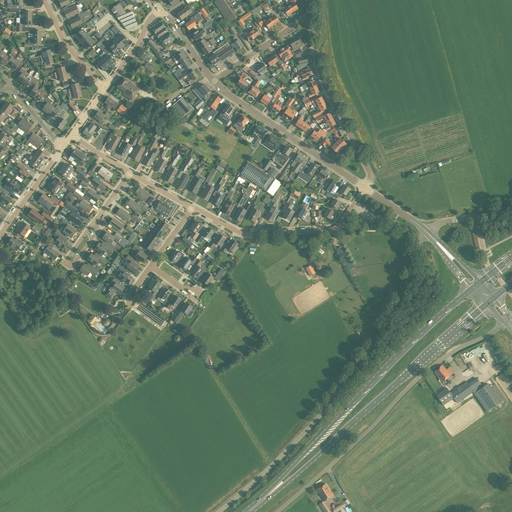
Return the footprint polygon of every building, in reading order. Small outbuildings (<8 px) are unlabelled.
[(23,6),(22,0),(11,0),(11,3),(7,3),(7,9),(9,9),(16,9),(16,6),(23,6)] [(123,14),(126,13),(123,9),(135,0),(122,0),(119,3),(117,5),(123,14)] [(221,13),(230,7),(229,6),(231,4),(228,0),(218,7),(221,13)] [(289,6),(293,12),(298,8),(294,3),(297,1),(296,0),(288,0),(292,4),(289,6)] [(67,18),(79,13),(76,5),(70,8),(71,9),(64,12),(67,18)] [(131,10),(126,13),(123,14),(117,5),(110,10),(126,30),(137,25),(131,10)] [(181,20),(189,15),(192,13),(187,5),(184,8),(185,9),(177,14),(181,20)] [(254,15),(263,9),(261,5),(252,11),(254,15)] [(293,12),(289,6),(288,5),(282,8),(281,7),(278,9),(284,18),(293,12)] [(225,18),(236,11),(233,7),(231,8),(230,7),(221,13),(225,18)] [(19,18),(32,18),(32,12),(24,12),(22,12),(22,9),(16,9),(9,9),(9,12),(19,12),(19,15),(19,18)] [(211,19),(208,15),(205,11),(202,14),(201,14),(207,22),(211,19)] [(236,11),(225,18),(229,24),(237,18),(236,17),(238,15),(236,11)] [(196,25),(195,26),(197,29),(201,26),(198,22),(202,19),(198,13),(192,17),(194,20),(193,21),(196,25)] [(270,19),(274,25),(279,21),(274,14),(271,16),(272,18),(270,19)] [(72,29),(82,23),(79,17),(69,22),(72,29)] [(32,25),(32,18),(19,18),(20,18),(19,24),(16,24),(16,27),(12,27),(12,28),(28,28),(28,25),(32,25)] [(211,19),(207,22),(203,24),(206,28),(213,23),(215,25),(211,20),(211,19)] [(274,25),(270,19),(268,20),(267,19),(263,21),(268,29),(274,25)] [(196,25),(193,21),(192,20),(185,25),(188,30),(195,26),(196,25)] [(165,28),(162,23),(158,25),(152,29),(155,34),(165,28)] [(251,32),(255,38),(260,35),(255,27),(252,29),(253,31),(251,32)] [(28,31),(28,28),(12,28),(12,32),(28,32),(28,37),(33,37),(41,38),(41,31),(28,31)] [(158,38),(168,32),(165,28),(155,34),(158,38)] [(79,41),(86,34),(82,30),(75,36),(79,41)] [(200,37),(201,39),(204,37),(205,40),(209,37),(208,34),(207,35),(203,30),(199,32),(198,30),(191,35),(195,40),(200,37)] [(120,31),(117,34),(119,36),(117,39),(123,46),(128,42),(122,35),(122,34),(120,31)] [(168,32),(158,38),(164,47),(174,41),(168,32)] [(255,38),(251,32),(250,33),(250,32),(248,34),(247,32),(244,34),(249,42),(255,38)] [(86,34),(79,41),(82,45),(90,38),(86,34)] [(41,44),(41,38),(33,37),(33,41),(28,41),(28,43),(24,43),(24,47),(31,47),(32,44),(41,44)] [(237,41),(235,37),(231,40),(233,43),(233,44),(237,50),(243,46),(238,40),(237,41)] [(94,44),(97,41),(95,39),(93,41),(90,38),(82,45),(86,49),(94,43),(94,44)] [(202,49),(215,41),(213,38),(206,43),(203,40),(198,44),(202,49)] [(293,51),(303,46),(299,38),(289,43),(293,51)] [(123,46),(117,39),(113,42),(119,50),(123,46)] [(155,54),(160,50),(151,39),(146,43),(155,54)] [(215,41),(202,49),(206,55),(211,51),(209,48),(214,45),(214,44),(216,43),(215,41)] [(113,42),(105,49),(109,53),(112,51),(115,55),(120,51),(119,50),(113,42)] [(220,61),(219,61),(220,62),(229,56),(230,57),(232,56),(231,54),(234,53),(227,43),(220,48),(214,52),(216,54),(215,55),(220,61)] [(101,58),(109,67),(113,63),(107,55),(109,53),(105,49),(102,45),(100,47),(105,54),(101,58)] [(290,51),(287,47),(283,49),(283,48),(280,50),(281,51),(277,53),(284,63),(288,60),(284,55),(290,51)] [(148,62),(153,56),(151,54),(144,49),(138,56),(146,61),(148,62)] [(39,60),(52,57),(50,50),(43,52),(45,56),(42,57),(42,56),(32,58),(33,61),(39,60)] [(5,66),(14,53),(11,51),(8,56),(7,57),(5,56),(0,63),(5,66)] [(15,60),(12,59),(16,53),(14,52),(14,53),(5,66),(6,64),(10,67),(15,60)] [(213,66),(219,61),(220,61),(215,55),(216,54),(214,52),(213,53),(214,55),(208,59),(213,66)] [(181,63),(186,59),(182,53),(176,56),(177,57),(173,59),(175,62),(178,59),(181,63)] [(302,55),(297,57),(298,59),(297,59),(299,65),(296,66),(297,71),(306,66),(306,63),(309,62),(307,56),(302,58),(302,55)] [(279,66),(282,70),(285,68),(282,64),(283,64),(279,59),(277,60),(274,56),(266,61),(270,66),(277,62),(280,66),(279,66)] [(52,57),(39,60),(40,63),(43,62),(43,61),(45,60),(47,65),(53,64),(52,57)] [(101,58),(96,62),(94,59),(91,61),(95,66),(97,64),(104,71),(109,67),(101,58)] [(15,60),(10,67),(15,71),(17,68),(19,69),(23,64),(16,59),(15,60)] [(177,79),(187,71),(181,75),(180,72),(185,69),(191,66),(186,59),(181,63),(183,66),(176,71),(177,72),(174,74),(177,79)] [(259,74),(268,68),(264,62),(255,68),(259,74)] [(151,74),(153,70),(145,65),(142,69),(147,72),(146,73),(149,75),(150,74),(151,74)] [(66,73),(64,67),(55,69),(56,73),(50,74),(51,77),(66,73)] [(22,83),(28,74),(28,73),(21,68),(18,74),(20,75),(17,80),(22,83)] [(312,75),(310,69),(305,71),(304,68),(295,74),(298,82),(308,79),(307,76),(312,75)] [(254,79),(257,75),(251,70),(247,74),(254,79)] [(187,71),(177,79),(179,81),(189,74),(187,71)] [(190,86),(195,82),(194,81),(198,77),(194,71),(189,74),(191,77),(186,80),(190,86)] [(66,73),(51,77),(52,80),(60,78),(61,82),(67,80),(66,73)] [(247,78),(243,73),(239,77),(240,79),(236,84),(245,90),(248,84),(249,85),(252,80),(247,77),(247,78)] [(279,73),(274,76),(275,77),(270,81),(271,82),(278,77),(280,75),(279,73)] [(29,89),(33,83),(36,79),(31,75),(31,76),(28,74),(22,83),(27,87),(29,89)] [(131,101),(140,90),(123,77),(116,86),(124,92),(122,94),(131,101)] [(267,83),(261,79),(260,82),(256,80),(247,92),(256,98),(260,92),(267,83)] [(304,91),(310,89),(316,86),(314,81),(302,86),(304,91)] [(34,98),(39,91),(37,89),(38,87),(33,83),(29,89),(32,91),(29,94),(34,98)] [(65,94),(79,90),(78,84),(71,85),(72,90),(70,91),(70,89),(64,91),(65,94)] [(198,111),(208,98),(206,95),(210,91),(204,84),(198,89),(196,87),(192,90),(200,99),(193,105),(198,111)] [(316,86),(310,89),(311,93),(308,95),(309,98),(314,96),(313,95),(319,93),(316,86)] [(272,96),(275,98),(278,94),(281,89),(278,87),(272,95),(272,96)] [(39,91),(34,98),(39,101),(42,97),(45,99),(48,94),(41,89),(39,91)] [(65,94),(63,94),(64,98),(67,97),(67,96),(71,95),(71,94),(73,94),(74,98),(81,97),(79,90),(65,94)] [(266,105),(270,100),(267,97),(269,94),(266,92),(260,101),(266,105)] [(208,98),(198,111),(196,114),(208,124),(218,112),(215,110),(217,106),(216,106),(221,100),(214,94),(213,95),(212,94),(208,98)] [(280,96),(279,95),(278,94),(275,98),(272,102),(271,103),(274,105),(271,109),(278,113),(281,109),(279,107),(282,103),(278,100),(280,96)] [(114,102),(108,97),(105,102),(111,107),(114,109),(118,104),(115,101),(114,102)] [(180,119),(192,109),(182,97),(170,108),(180,119)] [(289,107),(295,99),(292,97),(286,104),(289,107)] [(318,106),(324,103),(321,97),(316,100),(315,98),(310,101),(312,104),(313,103),(315,107),(318,106)] [(48,114),(53,106),(50,105),(52,101),(47,98),(44,103),(46,105),(42,110),(48,114)] [(3,106),(14,114),(16,112),(12,109),(13,107),(6,102),(3,106)] [(73,113),(76,110),(70,102),(66,105),(73,113)] [(314,118),(322,114),(321,112),(327,108),(324,103),(318,106),(320,110),(311,114),(314,118)] [(229,115),(231,113),(230,112),(233,109),(227,104),(222,111),(224,113),(222,115),(221,114),(218,117),(224,122),(223,123),(226,125),(232,117),(229,115)] [(59,114),(62,110),(63,109),(57,105),(55,108),(53,106),(48,114),(53,117),(57,112),(59,114)] [(13,116),(14,114),(3,106),(0,110),(0,111),(6,115),(7,116),(9,113),(13,116)] [(300,128),(304,123),(300,120),(303,117),(302,116),(307,109),(304,106),(301,110),(300,110),(298,114),(300,115),(297,118),(299,119),(295,125),(300,128)] [(293,111),(288,108),(286,110),(282,116),(290,122),(297,112),(293,110),(293,111)] [(0,110),(0,117),(7,122),(8,120),(4,117),(6,115),(0,111),(0,110)] [(102,125),(104,121),(102,120),(105,116),(98,111),(94,117),(99,121),(98,122),(102,125)] [(326,122),(333,119),(330,113),(324,116),(322,114),(314,118),(317,123),(325,119),(326,122)] [(248,120),(243,116),(240,119),(239,118),(237,122),(236,122),(234,126),(237,128),(242,131),(244,128),(243,127),(248,120)] [(61,130),(67,122),(61,118),(55,126),(61,130)] [(22,130),(27,122),(22,119),(16,127),(13,126),(11,130),(8,133),(11,135),(13,131),(15,133),(18,128),(22,130)] [(333,119),(326,122),(328,126),(322,129),(323,131),(326,133),(327,132),(326,131),(330,129),(329,128),(336,125),(333,119)] [(27,122),(22,130),(24,132),(22,136),(26,139),(28,136),(26,134),(26,133),(32,125),(27,122)] [(304,123),(300,128),(306,132),(310,126),(311,127),(313,124),(310,122),(308,125),(304,123)] [(93,132),(96,127),(91,123),(86,130),(85,129),(83,133),(90,138),(94,133),(93,132)] [(261,137),(265,131),(257,126),(253,132),(253,131),(250,135),(249,134),(246,139),(248,141),(252,136),(256,139),(259,135),(261,137)] [(326,133),(320,129),(317,133),(314,131),(311,136),(317,140),(320,137),(323,139),(326,133)] [(0,134),(0,139),(8,144),(8,145),(10,142),(13,137),(3,131),(1,133),(0,134)] [(113,150),(120,139),(114,136),(115,134),(111,132),(108,137),(112,139),(111,141),(112,141),(108,147),(113,150)] [(32,145),(38,137),(33,133),(25,144),(27,146),(28,144),(29,142),(32,145)] [(136,143),(140,136),(139,136),(138,138),(140,135),(136,133),(130,144),(134,146),(135,143),(136,143)] [(335,143),(341,149),(346,144),(336,134),(334,136),(338,140),(335,143)] [(271,145),(275,138),(270,135),(265,141),(271,145)] [(37,148),(40,144),(43,140),(38,137),(32,145),(37,148)] [(151,151),(158,140),(154,138),(147,149),(151,151)] [(341,149),(335,143),(333,146),(326,139),(321,143),(324,146),(325,145),(332,152),(333,150),(337,154),(341,149)] [(125,157),(131,146),(125,142),(118,153),(125,157)] [(35,154),(43,159),(47,154),(41,150),(43,147),(40,144),(37,148),(39,149),(35,154)] [(138,161),(144,149),(138,145),(135,151),(135,152),(132,157),(138,161)] [(286,160),(289,156),(288,155),(292,149),(287,146),(280,156),(286,160)] [(157,156),(159,151),(155,149),(153,153),(150,151),(143,163),(149,167),(156,155),(157,156)] [(81,153),(75,150),(68,160),(72,162),(73,160),(82,166),(85,162),(82,160),(85,156),(81,153)] [(178,160),(180,156),(175,153),(170,164),(173,166),(176,160),(178,160)] [(202,157),(195,153),(193,156),(190,154),(189,157),(189,156),(181,171),(184,173),(189,165),(190,166),(194,159),(199,162),(202,157)] [(40,164),(43,159),(35,154),(33,158),(31,157),(32,156),(30,155),(28,156),(40,164)] [(300,172),(305,166),(301,163),(305,158),(298,154),(291,165),(293,167),(291,170),(296,174),(298,171),(300,172)] [(40,164),(28,156),(28,157),(26,155),(25,157),(29,160),(29,159),(31,160),(28,164),(36,169),(40,164)] [(160,173),(167,162),(161,159),(158,164),(159,164),(155,170),(160,173)] [(266,171),(272,162),(267,159),(261,167),(266,171)] [(281,169),(283,166),(274,160),(272,163),(281,169)] [(267,174),(248,162),(240,173),(264,190),(264,189),(272,194),(280,182),(277,180),(272,187),(269,185),(278,171),(272,167),(267,174)] [(25,181),(29,174),(23,170),(25,167),(18,163),(15,168),(20,171),(17,175),(25,181)] [(67,178),(73,169),(65,163),(59,172),(67,178)] [(90,170),(95,174),(93,172),(98,165),(95,163),(90,170)] [(305,166),(300,172),(298,176),(308,183),(316,170),(318,167),(312,163),(310,166),(306,163),(305,166)] [(108,180),(112,175),(107,172),(108,171),(102,167),(98,173),(108,180)] [(197,177),(201,169),(198,167),(193,175),(197,177)] [(85,173),(82,171),(77,168),(74,172),(84,179),(87,175),(85,173)] [(170,182),(177,171),(171,168),(168,173),(165,179),(170,182)] [(324,186),(327,181),(324,179),(328,174),(322,169),(318,175),(320,177),(318,180),(322,184),(324,186)] [(182,189),(189,177),(183,173),(179,180),(180,180),(177,185),(176,185),(175,187),(180,189),(181,188),(182,189)] [(62,188),(65,185),(55,177),(51,183),(52,183),(48,189),(54,193),(59,186),(62,188)] [(102,190),(105,185),(99,181),(100,180),(95,177),(91,182),(102,190)] [(196,193),(202,181),(196,177),(189,189),(196,193)] [(291,180),(286,177),(283,180),(291,185),(294,180),(291,178),(291,180)] [(330,178),(323,188),(328,192),(333,184),(335,182),(330,178)] [(20,187),(12,181),(9,184),(7,183),(3,188),(8,192),(10,189),(16,193),(20,187)] [(73,193),(75,191),(76,189),(76,188),(68,183),(65,187),(73,193)] [(344,185),(341,183),(338,187),(342,189),(340,192),(345,195),(350,188),(345,185),(344,185)] [(207,199),(214,188),(207,184),(201,196),(207,199)] [(248,198),(253,190),(252,190),(253,188),(250,186),(249,188),(248,187),(246,190),(244,194),(241,198),(244,200),(246,197),(248,198)] [(145,192),(139,187),(136,192),(138,194),(137,197),(144,202),(150,195),(145,191),(145,192)] [(81,195),(83,196),(84,195),(80,192),(82,190),(79,188),(77,190),(76,189),(75,191),(81,195)] [(230,199),(233,192),(235,189),(232,188),(227,197),(230,199)] [(85,198),(84,198),(89,201),(91,199),(96,202),(100,197),(94,193),(90,189),(89,191),(86,189),(85,189),(83,191),(83,193),(86,195),(84,197),(85,198)] [(327,192),(322,190),(320,194),(325,196),(332,199),(334,195),(327,192)] [(279,196),(280,194),(277,192),(275,194),(267,208),(271,209),(266,217),(272,221),(279,210),(276,209),(277,208),(274,206),(276,204),(275,204),(280,196),(279,196)] [(0,200),(7,205),(11,199),(9,197),(9,196),(3,193),(0,197),(0,200)] [(49,199),(43,194),(38,201),(49,209),(52,204),(56,207),(59,202),(52,196),(49,199)] [(218,206),(223,197),(217,194),(212,202),(218,206)] [(83,197),(83,196),(81,195),(78,198),(78,199),(81,201),(78,205),(89,213),(92,208),(87,204),(87,203),(83,200),(84,198),(85,198),(84,197),(83,197)] [(151,206),(156,200),(152,197),(147,203),(151,206)] [(244,206),(248,198),(246,197),(244,200),(241,198),(239,203),(244,206)] [(268,205),(271,200),(265,197),(263,202),(268,205)] [(292,203),(294,200),(290,197),(287,203),(286,202),(283,208),(286,210),(283,216),(289,220),(294,211),(290,209),(292,205),(292,206),(293,203),(292,203)] [(340,203),(334,198),(332,202),(329,200),(327,203),(330,205),(330,204),(337,209),(340,203)] [(136,204),(130,200),(129,201),(128,200),(126,204),(127,204),(137,212),(141,207),(136,203),(136,204)] [(166,204),(160,201),(155,210),(161,213),(166,204)] [(229,215),(234,205),(227,201),(225,206),(222,212),(229,215)] [(308,222),(310,217),(307,215),(308,212),(305,210),(308,205),(303,202),(299,209),(301,210),(297,217),(304,220),(304,219),(308,222)] [(79,226),(84,220),(74,213),(76,211),(66,203),(62,209),(70,215),(68,218),(79,226)] [(166,204),(161,213),(167,217),(172,207),(166,204)] [(52,215),(57,209),(55,207),(51,212),(49,210),(46,214),(54,220),(56,217),(52,215)] [(240,221),(246,211),(240,207),(234,218),(240,221)] [(126,213),(120,208),(116,213),(127,221),(131,215),(126,212),(126,213)] [(254,222),(260,212),(253,208),(247,218),(254,222)] [(327,209),(325,208),(323,208),(322,211),(321,211),(316,211),(314,211),(314,208),(311,208),(312,217),(313,217),(313,218),(316,218),(316,216),(321,216),(321,214),(324,214),(323,215),(329,219),(334,212),(328,208),(327,209)] [(40,224),(43,219),(44,217),(33,209),(28,216),(40,224)] [(142,219),(138,217),(133,214),(130,217),(139,223),(141,220),(142,219)] [(48,227),(53,219),(48,215),(42,223),(48,227)] [(66,225),(68,222),(60,217),(59,219),(61,221),(61,222),(66,225)] [(119,223),(113,219),(109,224),(120,231),(124,226),(119,223)] [(155,226),(164,232),(168,226),(159,220),(155,226)] [(195,240),(199,234),(197,233),(202,225),(196,221),(190,229),(194,232),(190,237),(195,240)] [(24,236),(26,233),(30,227),(23,222),(17,231),(24,236)] [(150,226),(153,228),(151,231),(160,238),(164,232),(155,226),(152,224),(150,226)] [(38,234),(41,230),(34,225),(31,229),(38,234)] [(71,237),(76,231),(67,225),(63,231),(71,237)] [(212,239),(213,237),(211,235),(213,232),(207,228),(203,234),(209,238),(208,240),(210,241),(210,242),(212,239)] [(63,249),(67,243),(61,238),(63,235),(56,231),(53,235),(58,239),(55,243),(63,249)] [(113,237),(106,232),(102,238),(110,243),(113,240),(117,243),(121,237),(115,234),(113,237)] [(146,239),(155,245),(159,239),(150,233),(146,239)] [(199,234),(195,240),(193,243),(197,246),(199,244),(200,244),(204,238),(199,234)] [(210,242),(210,241),(207,246),(212,249),(216,244),(219,246),(225,239),(219,234),(214,241),(212,239),(210,242)] [(54,260),(59,254),(52,249),(53,246),(41,237),(38,241),(40,242),(39,243),(46,248),(43,251),(44,252),(44,253),(54,260)] [(189,248),(193,244),(184,237),(180,242),(189,248)] [(27,246),(17,238),(15,241),(12,238),(7,245),(16,251),(21,245),(22,246),(23,245),(27,248),(29,246),(28,245),(27,246)] [(146,239),(142,245),(150,251),(155,245),(146,239)] [(232,251),(237,244),(232,240),(228,246),(225,243),(220,250),(225,253),(228,248),(232,251)] [(114,250),(103,242),(101,245),(99,243),(98,244),(97,243),(96,243),(94,247),(94,248),(95,248),(95,249),(103,254),(105,252),(108,254),(108,253),(110,254),(114,250)] [(142,262),(147,256),(141,252),(142,250),(135,245),(132,249),(138,253),(135,257),(142,262)] [(180,255),(175,251),(169,258),(175,262),(180,255)] [(345,265),(349,262),(343,252),(339,254),(345,265)] [(97,259),(91,254),(87,259),(95,265),(97,261),(102,265),(106,260),(100,255),(97,259)] [(135,273),(139,267),(132,262),(134,260),(128,255),(124,260),(127,262),(125,265),(125,266),(135,273)] [(193,265),(197,259),(192,256),(189,260),(186,258),(180,265),(186,270),(190,263),(193,265)] [(197,259),(193,265),(195,267),(191,273),(197,278),(203,270),(200,268),(203,263),(197,259)] [(128,284),(132,278),(129,276),(131,274),(114,261),(111,266),(117,270),(116,271),(120,273),(117,276),(120,278),(128,284)] [(90,269),(83,264),(79,270),(86,275),(89,272),(95,277),(99,271),(92,266),(90,269)] [(310,276),(315,273),(311,266),(305,269),(310,276)] [(218,281),(223,275),(218,272),(214,279),(218,281)] [(207,285),(213,278),(207,273),(202,281),(207,285)] [(119,294),(124,288),(122,287),(124,284),(114,278),(111,283),(113,284),(105,295),(110,299),(114,293),(115,294),(116,292),(119,294)] [(154,298),(158,293),(155,291),(160,284),(154,280),(149,288),(152,290),(146,299),(151,302),(154,298)] [(154,298),(159,301),(161,297),(165,300),(170,292),(165,288),(160,294),(158,293),(154,298)] [(176,307),(181,300),(176,296),(171,302),(168,300),(164,306),(165,306),(163,308),(168,312),(173,305),(176,307)] [(187,314),(191,307),(186,303),(182,309),(179,308),(173,316),(177,320),(179,318),(180,318),(184,312),(187,314)] [(162,324),(165,320),(145,306),(144,306),(141,304),(137,309),(154,321),(163,328),(165,326),(162,324)] [(110,332),(115,325),(111,322),(106,329),(110,332)] [(443,382),(451,375),(442,365),(434,372),(443,382)] [(483,387),(477,378),(468,384),(467,382),(451,393),(447,388),(436,395),(444,405),(454,398),(457,403),(473,392),(475,393),(474,394),(487,412),(501,402),(488,384),(483,387)] [(325,501),(333,496),(326,484),(317,489),(325,501)] [(323,511),(329,511),(331,511),(324,501),(319,504),(323,511)]
